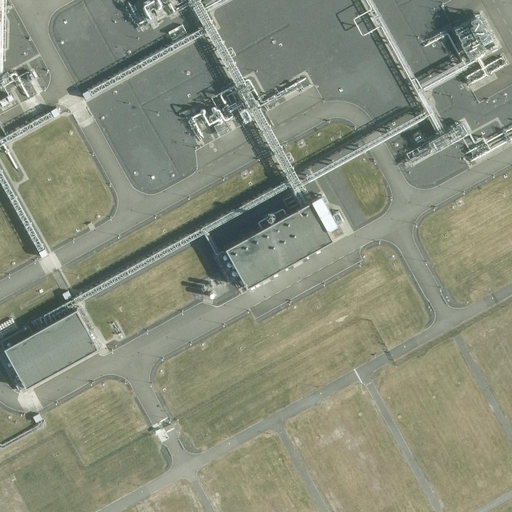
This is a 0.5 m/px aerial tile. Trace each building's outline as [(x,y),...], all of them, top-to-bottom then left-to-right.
[(137,0),(128,6),(138,25),(166,10),(171,20),(195,6),(192,0),(137,0)] [(511,65),(484,11),(449,28),(467,64),(476,59),(481,69),(467,75),(471,84),(511,65)] [(19,81),(12,70),(0,76),(0,113),(16,104),(7,88),(19,81)] [(95,76),(79,84),(86,98),(129,76),(126,70),(110,77),(110,76),(98,82),(95,76)] [(301,82),(305,88),(313,82),(309,77),(301,82)] [(249,114),(234,86),(183,113),(199,141),(249,114)] [(429,142),(406,154),(413,166),(473,134),(462,114),(425,134),(429,142)] [(332,238),(311,199),(227,248),(246,284),(332,238)] [(101,351),(76,311),(4,349),(27,389),(101,351)] [(335,468),(319,476),(336,511),(387,511),(397,508),(393,501),(415,491),(389,436),(379,441),(376,435),(346,449),(356,469),(339,477),(335,468)] [(220,488),(229,485),(226,478),(217,482),(220,488)] [(197,511),(187,492),(146,511),(197,511)] [(253,511),(282,511),(290,508),(285,496),(253,511)]
